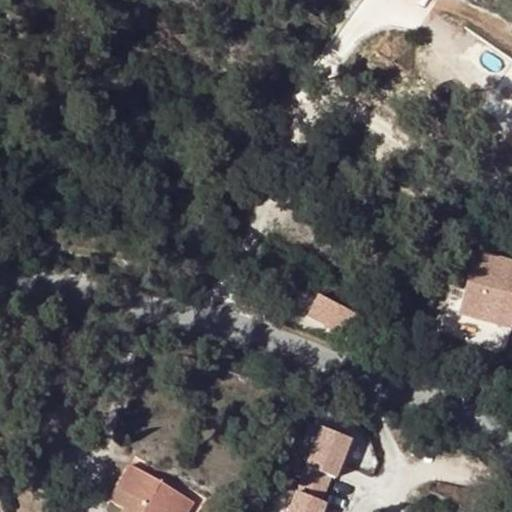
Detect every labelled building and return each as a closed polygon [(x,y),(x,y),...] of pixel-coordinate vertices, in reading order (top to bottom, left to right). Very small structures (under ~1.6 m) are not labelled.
[(465,284),(457,314),(495,324),(499,309),(507,311),(509,304),(511,304),(511,264),(473,254),(465,284)] [(456,265),(445,258),(431,280),(442,287),(456,265)] [(457,314),(465,284),(451,280),(430,327),(502,354),(509,328),(505,327),(503,326),(495,324),(457,314)] [(331,297),(322,292),(317,300),(327,305),(331,297)] [(308,319),(351,340),(360,322),(327,305),(317,300),(308,319)] [(507,311),(499,309),(495,324),(503,326),(507,311)] [(50,420),(54,423),(73,441),(87,426),(63,405),(50,420)] [(73,441),(54,423),(38,442),(56,459),(73,441)] [(348,448),(320,436),(299,487),(322,497),(328,484),(331,476),(339,471),(348,448)] [(9,474),(18,468),(12,459),(4,464),(9,474)] [(131,467),(119,488),(160,511),(188,511),(194,503),(131,467)] [(332,486),(339,471),(331,476),(328,484),(332,486)] [(288,511),(316,511),(317,510),(322,497),(299,487),(288,511)] [(123,511),(160,511),(119,488),(111,503),(125,511),(123,511)]
